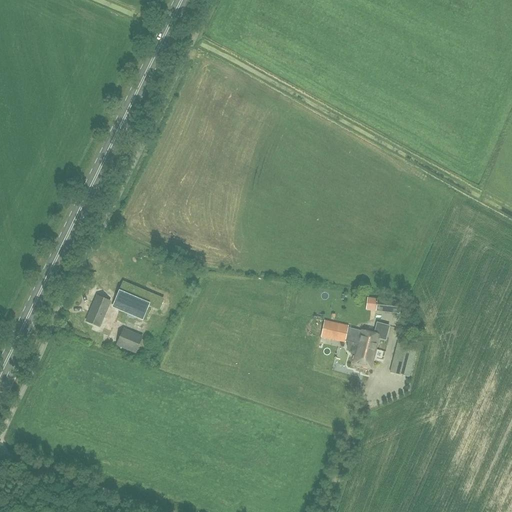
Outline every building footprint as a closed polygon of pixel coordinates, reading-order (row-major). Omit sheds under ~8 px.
[(163,300),(126,284),(124,290),(121,288),(114,304),(143,317),(148,305),(159,309),(163,300)] [(103,326),(115,298),(103,293),(90,320),(103,326)] [(376,311),(399,314),(401,299),(378,296),(376,311)] [(348,325),(325,320),(321,337),(345,343),(348,325)] [(362,330),(357,347),(353,363),(370,368),(379,335),(362,330)] [(118,346),(137,349),(139,336),(120,332),(118,346)] [(409,377),(415,349),(416,348),(399,343),(391,373),(409,377)]
